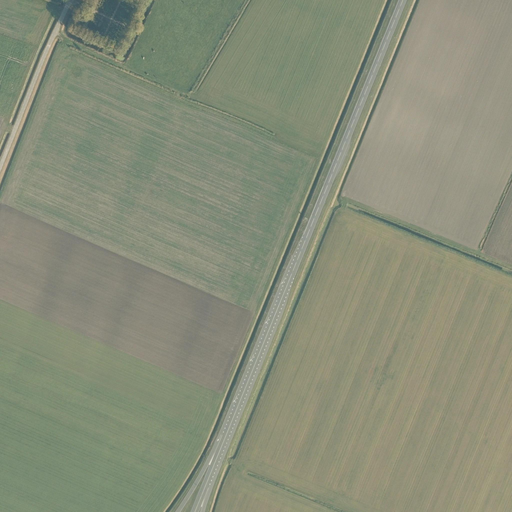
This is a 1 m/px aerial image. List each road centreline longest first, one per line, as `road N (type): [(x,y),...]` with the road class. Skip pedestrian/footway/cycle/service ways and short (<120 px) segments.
road 1 (trunk): [(225,436),(403,0)]
road 2 (tertiary): [(0,166),(70,0)]
